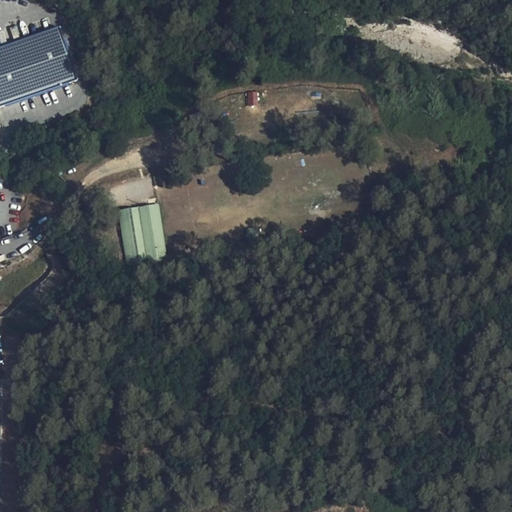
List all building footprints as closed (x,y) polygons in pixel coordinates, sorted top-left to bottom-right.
[(0,45),(0,104),(73,81),(56,28),(0,45)] [(258,104),(257,91),(246,92),(247,105),(258,104)] [(159,201),(140,205),(150,259),(169,257),(159,201)] [(118,209),(128,264),(150,259),(140,205),(118,209)] [(313,236),(314,245),(324,244),(323,235),(313,236)]
